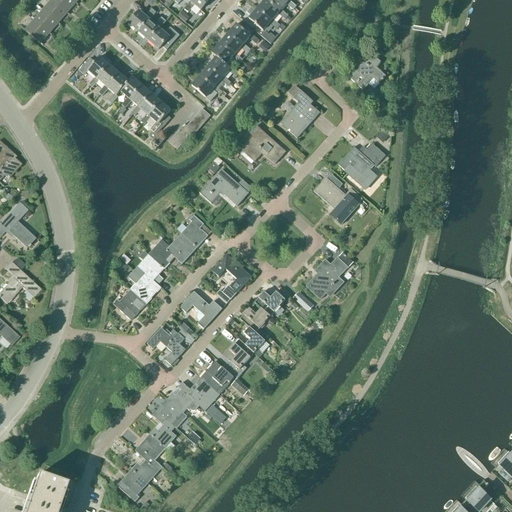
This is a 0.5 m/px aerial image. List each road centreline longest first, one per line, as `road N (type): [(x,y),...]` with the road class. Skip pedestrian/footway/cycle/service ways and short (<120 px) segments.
road 1 (residential): [(276,205),(353,117),(313,82),(356,33)]
road 2 (unclassified): [(57,333),(69,266),(59,198),(19,125)]
road 3 (residential): [(80,511),(94,456),(166,380)]
road 4 (residential): [(131,346),(222,246),(241,248)]
road 5 (residential): [(166,380),(268,275)]
road 6 (residential): [(19,125),(106,27)]
